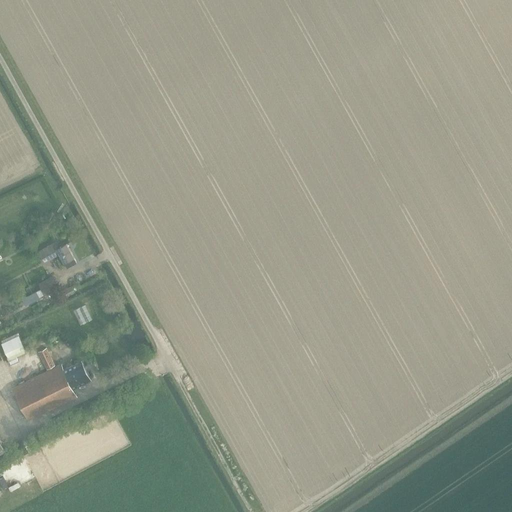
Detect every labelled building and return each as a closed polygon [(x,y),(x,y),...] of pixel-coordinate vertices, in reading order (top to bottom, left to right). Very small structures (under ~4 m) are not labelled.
[(59,247),(58,245),(55,241),(37,251),(44,262),(59,254),(67,268),(77,263),(66,243),(59,247)] [(43,293),(58,285),(54,278),(40,286),(43,293)] [(66,297),(75,293),(72,285),(62,290),(66,297)] [(86,303),(74,309),(81,324),(93,318),(86,303)] [(0,343),(7,357),(8,361),(26,352),(19,335),(0,343)] [(72,387),(90,378),(81,360),(63,369),(61,364),(55,367),(46,348),(38,351),(48,370),(13,388),(28,419),(76,395),(72,387)]
